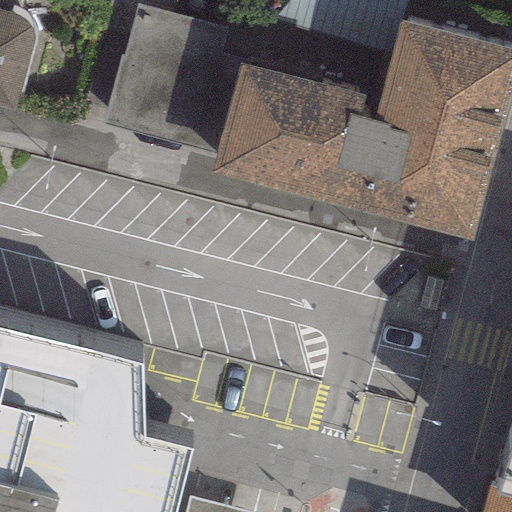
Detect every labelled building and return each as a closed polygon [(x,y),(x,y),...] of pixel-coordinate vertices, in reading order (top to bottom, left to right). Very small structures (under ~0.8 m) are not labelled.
[(226,28),(134,5),(121,57),(118,56),(101,124),(215,153),(237,64),(239,58),(220,53),(226,28)] [(0,107),(13,111),(32,44),(33,37),(31,29),(27,23),(20,18),(9,12),(0,9),(0,107)] [(209,173),(470,242),(511,82),(511,51),(398,21),(377,101),(237,64),(215,153),(209,173)] [(140,365),(0,331),(0,511),(173,511),(188,452),(142,442),(140,365)] [(511,437),(496,495),(511,499),(511,437)] [(511,511),(511,499),(496,495),(485,492),(479,511),(511,511)] [(248,511),(186,497),(182,511),(248,511)]
